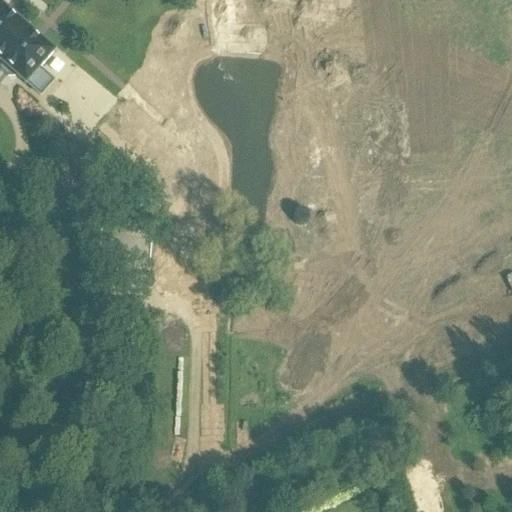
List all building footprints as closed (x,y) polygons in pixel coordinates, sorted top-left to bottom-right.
[(56,53),(0,5),(5,0),(0,0),(0,62),(27,86),(30,83),(41,93),(52,80),(41,70),(56,53)] [(123,93),(110,103),(120,117),(134,107),(123,93)] [(149,149),(159,129),(130,113),(125,122),(138,129),(132,140),(149,149)] [(84,220),(81,264),(108,266),(111,222),(84,220)] [(413,511),(406,494),(360,511),(413,511)]
